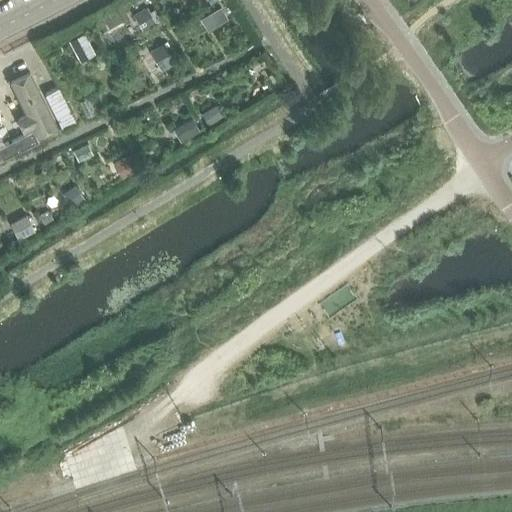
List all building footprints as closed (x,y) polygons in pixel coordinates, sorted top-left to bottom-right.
[(221,4),(201,17),(208,29),(228,16),(221,4)] [(146,6),(133,14),(142,30),(160,19),(154,9),(150,12),(146,6)] [(83,31),(69,39),(80,60),(94,53),(83,31)] [(164,42),(150,51),(161,71),(175,62),(167,48),(169,46),(166,41),(164,42)] [(272,73),(268,75),(275,88),(280,85),(272,73)] [(34,74),(14,84),(43,140),(63,130),(45,95),(34,74)] [(75,122),(58,88),(45,95),(63,130),(76,123),(75,122)] [(216,104),(202,112),(209,124),(223,115),(216,104)] [(192,117),(173,128),(180,141),(199,130),(192,117)] [(33,130),(15,139),(20,150),(38,141),(33,130)] [(15,139),(0,146),(0,155),(2,159),(20,150),(15,139)] [(88,144),(74,151),(78,161),(93,154),(88,144)] [(131,152),(114,162),(122,177),(140,168),(131,152)] [(75,184),(63,193),(72,206),(84,198),(75,184)] [(26,212),(9,220),(18,238),(35,229),(26,212)]
